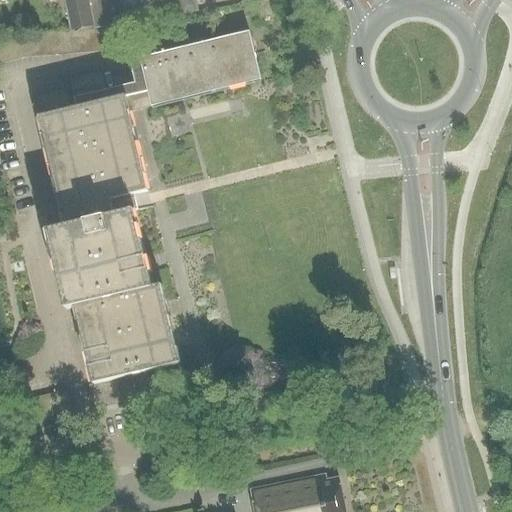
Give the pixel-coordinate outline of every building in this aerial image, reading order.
[(85,0),(70,0),(64,1),(70,31),(91,27),(85,0)] [(85,0),(91,27),(93,27),(93,30),(122,27),(117,0),(85,0)] [(176,0),(152,0),(120,6),(123,22),(179,12),(176,0)] [(123,29),(112,30),(113,51),(128,50),(123,30),(123,29)] [(101,52),(113,51),(112,30),(100,31),(101,52)] [(90,53),(89,31),(78,32),(79,53),(90,53)] [(101,52),(100,31),(89,31),(90,53),(101,52)] [(79,53),(78,32),(67,33),(68,54),(79,53)] [(57,55),(56,33),(45,34),(46,56),(57,55)] [(68,54),(67,33),(56,33),(57,55),(68,54)] [(35,56),(34,34),(21,35),(25,57),(35,56)] [(45,34),(34,34),(35,56),(46,56),(45,34)] [(94,89),(83,92),(73,94),(75,104),(70,105),(59,108),(49,110),(39,113),(66,227),(48,231),(67,310),(76,308),(94,385),(88,386),(94,409),(137,399),(131,376),(178,365),(160,286),(151,288),(133,212),(131,213),(127,196),(147,192),(128,112),(261,81),(250,34),(130,62),(134,80),(104,87),(94,89)] [(25,57),(21,35),(10,38),(15,60),(25,57)] [(15,60),(10,38),(1,40),(6,62),(15,60)] [(89,70),(94,89),(104,87),(100,68),(89,70)] [(113,84),(133,79),(131,68),(111,73),(113,84)] [(89,70),(79,72),(83,92),(94,89),(89,70)] [(68,75),(73,94),(83,92),(79,72),(68,75)] [(65,85),(55,87),(59,108),(70,105),(65,85)] [(55,87),(45,89),(49,110),(59,108),(55,87)] [(34,92),(39,113),(49,110),(45,89),(34,92)] [(67,392),(55,395),(60,419),(73,416),(67,392)] [(55,395),(43,398),(49,422),(60,419),(55,395)] [(49,422),(43,398),(31,400),(37,424),(49,422)] [(37,424),(31,400),(19,403),(25,427),(37,424)] [(19,403),(7,406),(13,430),(25,427),(19,403)] [(254,511),(345,511),(338,479),(326,482),(324,477),(250,493),(254,511)]
